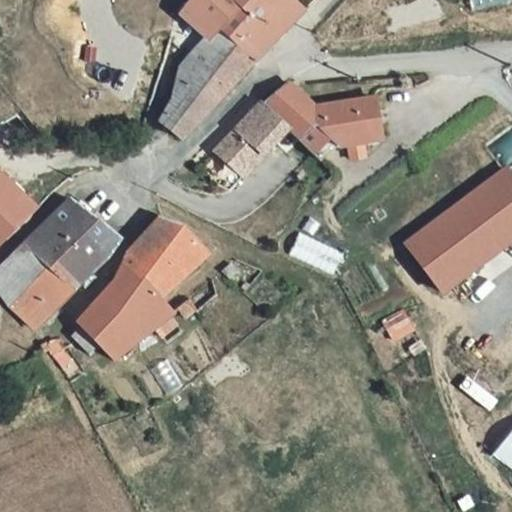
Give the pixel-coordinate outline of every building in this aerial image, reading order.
[(194,32),(175,53),(218,89),(244,58),(248,61),(284,19),(292,9),(282,0),(172,0),(168,6),(194,32)] [(218,89),(175,53),(170,59),(183,73),(156,103),(151,127),(172,142),(218,89)] [(375,143),(365,99),(304,108),(279,83),(262,102),(256,108),(281,132),(292,142),(306,126),(332,149),(375,143)] [(237,179),(281,132),(256,108),(207,158),(237,179)] [(332,149),(306,126),(292,142),(295,145),(314,163),(332,149)] [(355,146),(339,149),(342,162),(357,160),(355,146)] [(511,183),(498,166),(401,245),(439,292),(511,232),(511,183)] [(0,233),(28,204),(0,179),(0,233)] [(62,201),(16,248),(63,295),(109,244),(112,241),(62,201)] [(115,282),(74,329),(89,345),(108,369),(115,363),(169,321),(155,307),(200,264),(183,244),(143,227),(126,248),(115,282)] [(0,297),(32,329),(63,295),(16,248),(0,265),(0,297)] [(402,311),(380,324),(391,341),(412,328),(402,311)] [(511,433),(494,455),(511,469),(511,433)]
